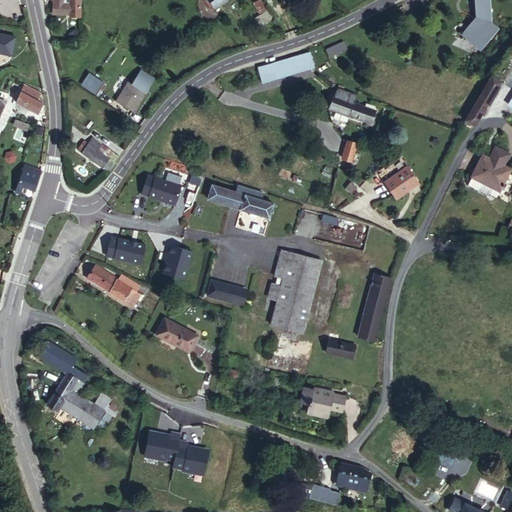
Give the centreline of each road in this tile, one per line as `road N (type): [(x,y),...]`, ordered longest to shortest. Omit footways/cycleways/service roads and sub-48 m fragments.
road 1 (tertiary): [(381,0),(198,75),(90,198),(69,197),(46,166)]
road 2 (residential): [(351,449),(325,451),(180,403),(144,387),(50,316),(6,317)]
road 3 (residential): [(351,449),(383,403),(391,299),(404,257),(421,244),(511,247)]
road 4 (unknown): [(85,213),(285,237)]
road 5 (tertiary): [(6,317),(4,378),(41,511)]
road 6 (tertiary): [(29,0),(54,112),(46,166)]
road 7 (tertiary): [(46,166),(6,317)]
